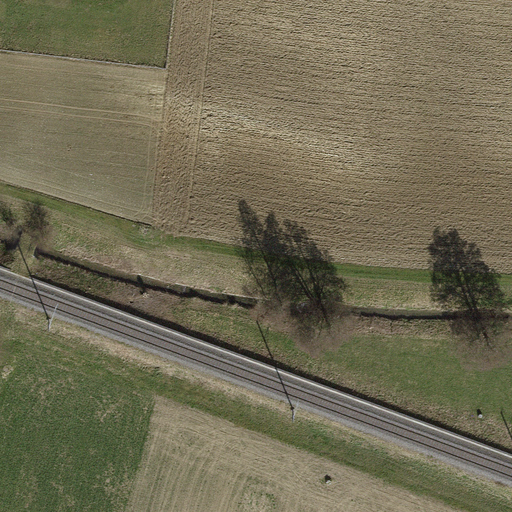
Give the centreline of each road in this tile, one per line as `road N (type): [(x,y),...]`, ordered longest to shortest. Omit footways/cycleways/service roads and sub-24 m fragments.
road 1 (track): [(0,175),(321,255),(511,266)]
road 2 (track): [(478,511),(0,318)]
road 3 (track): [(147,0),(116,29),(0,16)]
